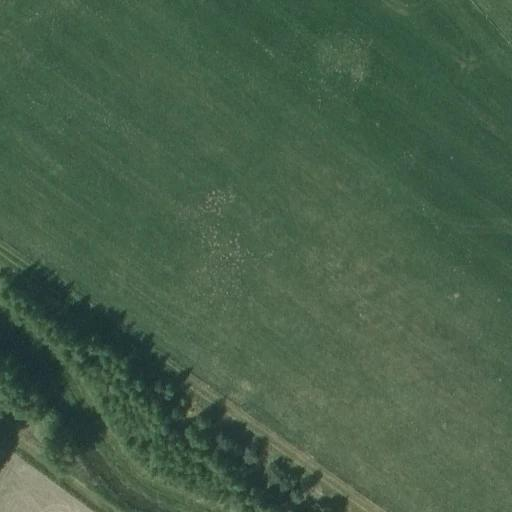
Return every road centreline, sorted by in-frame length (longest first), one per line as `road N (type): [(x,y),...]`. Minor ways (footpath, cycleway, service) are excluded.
road 1 (track): [(0,258),(356,511)]
road 2 (track): [(110,511),(0,432)]
